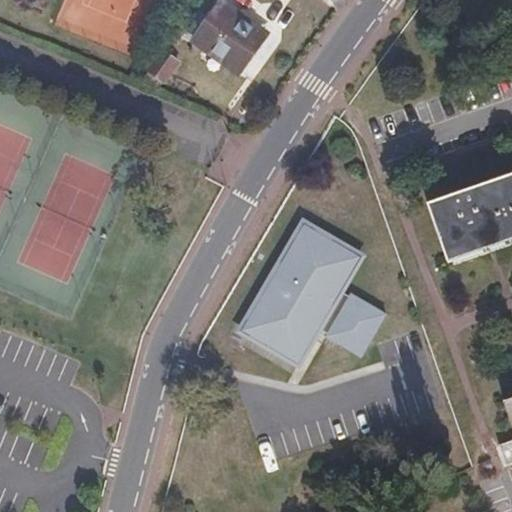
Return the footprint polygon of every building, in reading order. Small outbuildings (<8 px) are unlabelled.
[(240,72),(266,35),(253,26),(257,21),(243,10),(238,15),(221,3),(195,40),(240,72)] [(162,82),(177,61),(160,49),(146,70),(162,82)] [(511,239),(511,174),(429,203),(450,261),(511,239)] [(210,197),(217,186),(208,181),(202,192),(210,197)] [(364,266),(311,235),(248,341),(301,373),(322,338),(331,343),(329,346),(364,367),(389,324),(354,303),(352,307),(343,301),(364,266)] [(511,400),(506,403),(511,421),(511,441),(500,445),(508,467),(511,465),(511,400)]
